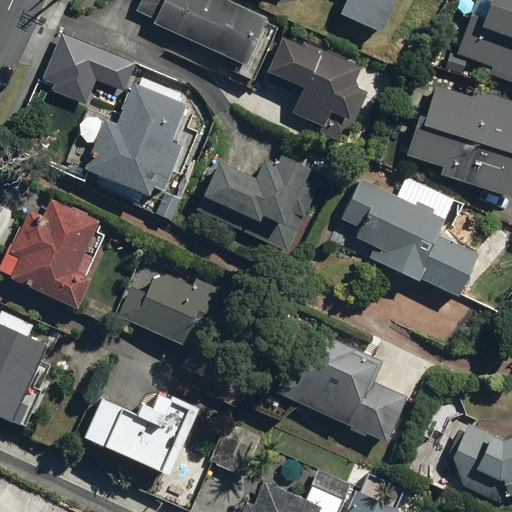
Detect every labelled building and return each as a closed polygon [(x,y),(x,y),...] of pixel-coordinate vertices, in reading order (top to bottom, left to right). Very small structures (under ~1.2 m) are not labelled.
[(227,0),(142,0),(138,11),(157,20),(154,25),(245,67),(267,18),(227,0)] [(384,33),(398,0),(345,0),(340,14),(384,33)] [(511,0),(490,0),(484,18),(472,14),(457,55),(492,69),(490,75),(511,83),(511,0)] [(103,49),(64,33),(53,60),(93,76),(103,49)] [(359,67),(285,34),(266,75),(298,90),(288,114),(345,140),(367,91),(351,84),(359,67)] [(511,99),(480,89),(483,80),(447,68),(440,87),(416,79),(403,117),(419,122),(408,156),(442,167),(440,174),(511,198),(511,196),(511,99)] [(121,125),(112,121),(91,172),(154,198),(158,187),(168,192),(184,153),(174,149),(192,106),(138,83),(121,125)] [(259,179),(220,162),(198,212),(289,251),(318,186),(310,183),(316,168),(285,155),(281,166),(268,160),(259,179)] [(446,219),(359,179),(337,227),(375,243),(370,254),(459,294),(479,252),(439,234),(446,219)] [(48,217),(33,210),(12,256),(22,260),(13,279),(82,310),(96,280),(79,273),(103,221),(56,200),(48,217)] [(511,240),(511,238),(496,224),(475,248),(492,263),(511,240)] [(148,292),(133,286),(121,316),(193,344),(185,364),(219,378),(239,327),(214,317),(224,292),(196,281),(194,285),(157,270),(148,292)] [(50,340),(0,318),(0,411),(16,418),(50,340)] [(365,359),(300,332),(269,408),(371,450),(390,405),(353,390),(365,359)] [(154,402),(145,398),(139,412),(101,396),(85,434),(173,471),(201,404),(160,388),(154,402)] [(260,436),(229,423),(212,463),(243,476),(260,436)] [(511,432),(502,437),(465,423),(450,456),(460,485),(498,499),(511,493),(511,432)] [(351,498),(312,481),(306,496),(265,478),(254,503),(246,500),(241,511),(396,511),(399,507),(355,488),(351,498)]
